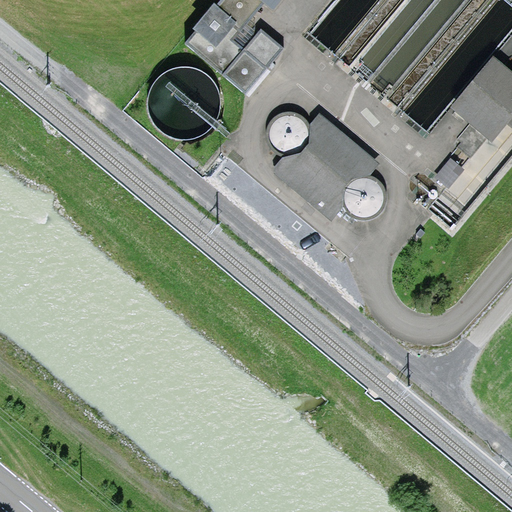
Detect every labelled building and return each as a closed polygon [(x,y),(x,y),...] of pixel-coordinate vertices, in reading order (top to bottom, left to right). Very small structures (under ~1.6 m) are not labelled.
[(266,1),(273,7),(278,0),(221,0),(185,44),(245,95),(267,69),(233,40),(266,1)] [(511,121),(511,81),(494,66),(459,107),(491,135),(506,116),(511,121)] [(149,113),(156,127),(168,137),(184,141),(200,137),(213,127),(220,112),(219,96),(212,82),(200,72),(184,68),(168,72),(156,82),(149,96),(149,113)] [(355,177),(366,176),(373,166),(318,120),(310,129),(311,133),(309,144),(302,153),(292,157),(286,157),(279,166),(335,213),(342,204),(342,193),(346,184),(355,177)] [(411,436),(417,440),(421,435),(416,431),(411,436)]
